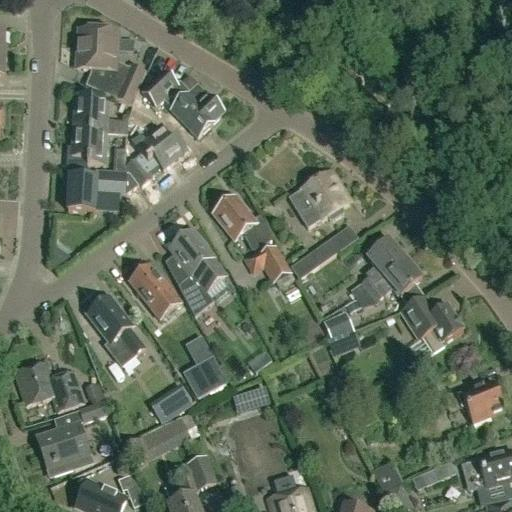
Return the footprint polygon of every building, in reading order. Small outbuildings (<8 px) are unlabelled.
[(119,66),(121,35),(111,34),(80,32),(77,69),(109,71),(119,66)] [(131,68),(130,71),(119,66),(109,71),(109,76),(101,95),(127,105),(133,107),(146,75),(131,68)] [(176,88),(164,74),(141,96),(157,112),(164,105),(172,113),(171,114),(181,123),(173,131),(179,137),(187,130),(198,141),(224,116),(205,96),(197,88),(190,95),(180,85),(176,88)] [(108,137),(109,123),(110,106),(93,105),(93,98),(76,97),(74,128),(91,129),(90,136),(108,137)] [(109,123),(108,137),(108,138),(127,138),(128,124),(109,123)] [(108,138),(108,137),(90,136),(91,129),(74,128),(73,149),(67,148),(66,172),(88,174),(88,167),(106,169),(108,138)] [(126,169),(126,172),(130,177),(141,191),(154,181),(149,176),(159,168),(163,172),(188,153),(178,140),(173,144),(162,129),(146,142),(142,136),(132,143),(136,149),(147,162),(142,166),(138,160),(126,169)] [(126,175),(126,172),(126,169),(127,162),(116,161),(115,174),(126,175)] [(129,177),(96,175),(95,181),(70,180),(69,185),(67,186),(66,196),(69,197),(67,213),(94,215),(95,205),(95,198),(125,200),(138,190),(129,177)] [(332,223),(343,217),(344,214),(342,211),(349,207),(329,175),(301,192),(302,193),(289,201),(308,231),(320,223),(321,224),(328,220),(329,223),(332,223)] [(243,238),(252,254),(272,243),(259,219),(254,222),(235,200),(213,218),(235,244),(243,238)] [(178,290),(195,321),(213,306),(206,297),(226,282),(211,264),(214,262),(192,235),(170,252),(192,280),(178,290)] [(300,283),(319,270),(341,254),(332,241),(309,257),(310,257),(291,271),(300,283)] [(405,262),(388,243),(368,260),(376,269),(366,278),(368,281),(371,279),(377,286),(377,287),(385,280),(405,262)] [(266,254),(256,261),(263,272),(272,287),(292,275),(276,249),(266,254)] [(377,286),(364,297),(355,302),(362,312),(377,308),(376,306),(386,299),(385,298),(395,291),(402,299),(422,282),(405,262),(385,280),(377,287),(377,286)] [(161,283),(150,268),(140,276),(138,273),(130,280),(132,283),(130,284),(151,310),(160,323),(180,307),(169,294),(172,292),(163,281),(161,283)] [(377,286),(371,279),(368,281),(350,295),(355,302),(364,297),(377,286)] [(419,364),(444,348),(443,346),(464,333),(462,331),(464,329),(458,321),(457,322),(448,309),(436,317),(424,299),(400,314),(419,343),(409,350),(419,364)] [(146,352),(130,332),(133,329),(110,300),(88,318),(109,345),(104,349),(121,371),(146,352)] [(332,344),(354,334),(346,314),(323,325),(332,344)] [(197,403),(225,387),(212,363),(196,372),(184,378),(197,403)] [(52,382),(46,365),(15,375),(27,409),(53,400),(59,416),(85,407),(74,374),(52,382)] [(335,398),(345,418),(367,408),(391,396),(386,387),(367,396),(360,384),(352,388),(335,398)] [(105,404),(98,385),(84,390),(91,409),(105,404)] [(499,399),(494,385),(457,400),(456,395),(445,400),(451,416),(467,410),(475,431),(491,425),(490,420),(505,414),(504,411),(506,407),(504,401),(499,399)] [(265,391),(254,395),(259,412),(270,408),(265,391)] [(176,398),(158,404),(165,426),(183,419),(176,398)] [(79,414),(53,422),(58,434),(37,441),(47,470),(44,471),(49,484),(75,475),(72,464),(90,458),(80,428),(110,418),(106,404),(105,404),(91,409),(79,413),(79,414)] [(345,418),(342,419),(352,438),(376,425),(367,408),(345,418)] [(149,462),(189,443),(181,421),(141,439),(141,441),(123,449),(130,473),(150,465),(149,462)] [(451,465),(451,466),(470,457),(461,437),(448,443),(449,446),(439,450),(446,467),(451,465)] [(511,455),(493,460),(492,457),(477,460),(478,464),(462,468),(469,494),(511,482),(511,455)] [(197,463),(207,489),(216,485),(206,460),(197,463)] [(198,492),(207,489),(197,463),(188,467),(193,479),(180,484),(186,499),(168,506),(170,511),(200,511),(194,496),(199,495),(198,492)] [(383,496),(400,488),(400,487),(403,486),(391,465),(372,475),(383,496)] [(456,476),(451,465),(412,482),(418,494),(456,476)] [(145,507),(135,478),(118,484),(122,495),(127,493),(133,511),(145,507)] [(82,511),(123,511),(128,503),(89,485),(78,510),(82,511)] [(400,488),(383,496),(391,511),(406,511),(411,510),(400,488)] [(245,511),(239,490),(225,494),(230,511),(245,511)] [(278,500),(270,503),(272,511),(311,511),(305,492),(296,495),(278,500)]
